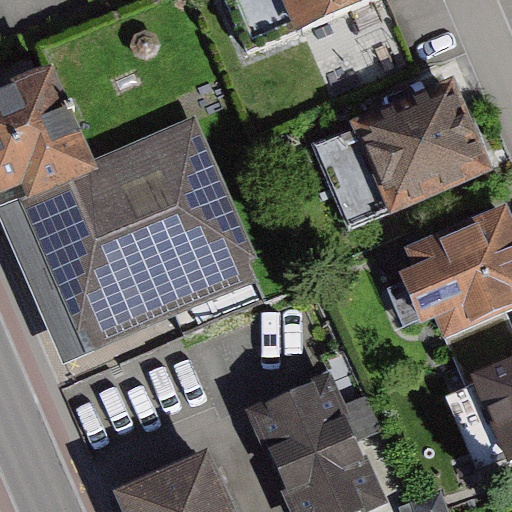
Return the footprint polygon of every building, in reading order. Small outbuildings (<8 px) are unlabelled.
[(228,0),(254,59),(391,0),(228,0)] [(0,219),(18,212),(96,177),(53,79),(0,102),(0,219)] [(495,186),(456,97),(313,158),(357,259),(422,232),(417,219),(495,186)] [(268,286),(199,130),(96,177),(18,212),(88,366),(268,286)] [(438,339),(445,356),(511,328),(511,227),(510,222),(407,264),(416,287),(401,293),(423,345),(438,339)] [(511,375),(466,393),(484,444),(507,444),(511,466),(511,375)] [(397,511),(399,511),(341,383),(252,422),(292,511),(397,511)] [(236,511),(217,467),(115,511),(236,511)]
